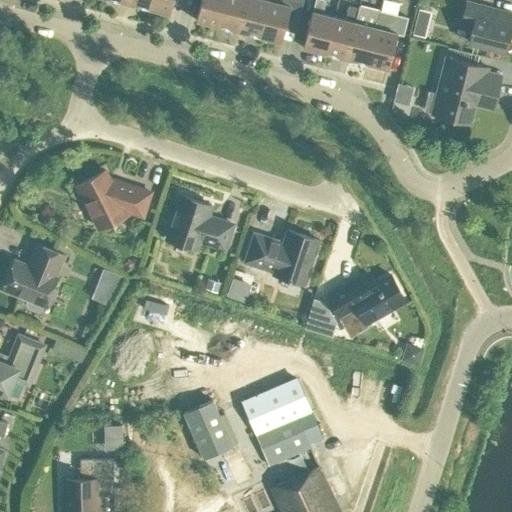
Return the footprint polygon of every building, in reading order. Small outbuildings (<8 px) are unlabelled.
[(149,0),(147,8),(149,8),(169,13),(172,0),(149,0)] [(215,25),(217,25),(223,0),(200,0),(196,20),(215,25)] [(233,29),(238,30),(245,0),(223,0),(217,25),(233,29)] [(243,32),(259,36),(268,0),(245,0),(238,30),(243,32)] [(268,0),(259,36),(261,36),(281,41),(290,6),(300,9),(302,0),(268,0)] [(322,52),(324,52),(333,16),(321,13),(324,0),(314,0),(312,10),(302,47),(322,52)] [(472,25),(468,41),(505,50),(509,49),(511,46),(511,39),(508,37),(511,22),(511,13),(466,2),(461,22),(472,25)] [(350,59),(366,63),(379,10),(359,4),(358,7),(345,57),(350,59)] [(340,56),(345,57),(358,7),(348,5),(344,19),(333,16),(324,52),(340,56)] [(379,10),(366,63),(368,63),(387,68),(396,33),(403,35),(407,17),(379,10)] [(424,37),(427,25),(415,22),(412,34),(424,37)] [(487,71),(488,67),(445,56),(431,112),(470,122),(475,103),(492,107),(500,74),(487,71)] [(76,184),(99,227),(127,213),(126,212),(127,210),(142,215),(150,191),(109,178),(105,169),(76,184)] [(166,238),(197,248),(199,240),(224,248),(232,223),(207,215),(211,204),(180,194),(173,218),(169,220),(166,228),(168,231),(166,238)] [(245,260),(274,270),(273,273),(303,283),(317,239),(288,229),(283,243),(254,233),(245,260)] [(27,302),(29,306),(36,309),(41,307),(42,305),(45,306),(57,276),(55,275),(64,254),(37,242),(28,264),(14,259),(2,288),(28,299),(27,302)] [(122,276),(102,268),(99,277),(117,284),(122,276)] [(369,271),(327,296),(348,332),(354,328),(356,332),(370,324),(368,320),(404,299),(390,274),(376,282),(369,271)] [(244,301),(250,283),(233,277),(226,295),(244,301)] [(216,291),(220,282),(208,278),(205,288),(216,291)] [(336,321),(324,301),(313,297),(304,327),(331,336),(336,321)] [(0,391),(8,394),(14,378),(28,384),(44,344),(18,334),(6,363),(0,360),(0,391)] [(68,356),(72,345),(56,338),(51,349),(68,356)] [(108,402),(107,377),(93,377),(94,402),(108,402)] [(306,439),(320,433),(300,385),(267,398),(265,392),(242,402),(268,463),(309,446),(306,439)] [(184,412),(203,457),(232,444),(213,399),(184,412)] [(126,446),(127,421),(108,421),(108,445),(126,446)] [(61,503),(61,511),(97,511),(97,491),(113,491),(112,457),(79,458),(80,478),(63,478),(64,503),(61,503)] [(338,511),(340,511),(318,464),(271,486),(282,511),(338,511)]
